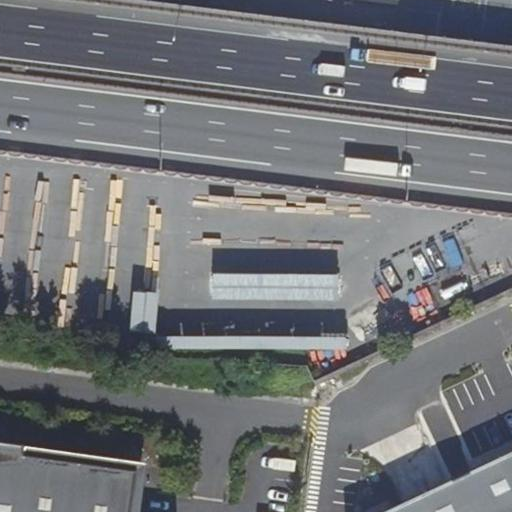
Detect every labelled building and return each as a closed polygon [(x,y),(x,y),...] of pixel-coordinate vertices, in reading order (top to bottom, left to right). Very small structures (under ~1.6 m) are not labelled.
[(78,323),(112,324),(115,257),(102,256),(101,259),(81,258),(78,323)] [(173,300),(173,339),(300,341),(301,308),(288,308),(288,288),(222,287),(222,301),(173,300)] [(137,288),(135,328),(160,330),(162,289),(137,288)] [(0,440),(0,511),(132,511),(138,470),(25,454),(27,444),(0,440)] [(511,511),(511,451),(463,476),(438,488),(423,495),(413,500),(389,511),(511,511)]
